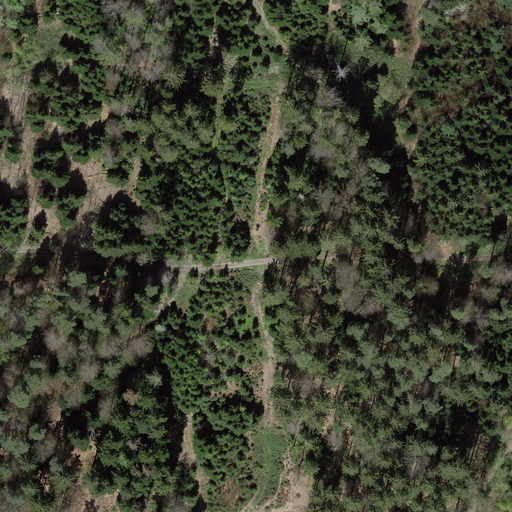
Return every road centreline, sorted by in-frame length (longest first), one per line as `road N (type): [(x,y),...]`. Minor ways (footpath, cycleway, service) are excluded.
road 1 (track): [(0,78),(50,59),(167,66),(233,84),(363,96),(389,118),(424,227),(450,256)]
road 2 (track): [(511,257),(333,257),(179,269),(0,252)]
